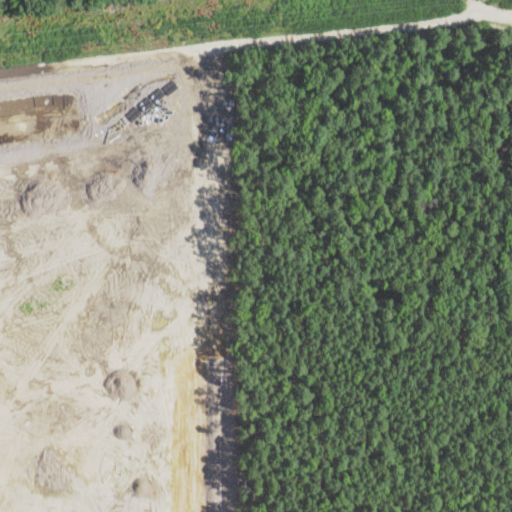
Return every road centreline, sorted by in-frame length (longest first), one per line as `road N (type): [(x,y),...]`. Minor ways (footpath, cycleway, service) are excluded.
road 1 (residential): [(0,162),(210,159),(200,511)]
road 2 (residential): [(0,73),(511,14)]
road 3 (residential): [(99,511),(104,158)]
road 4 (residential): [(0,309),(6,162)]
